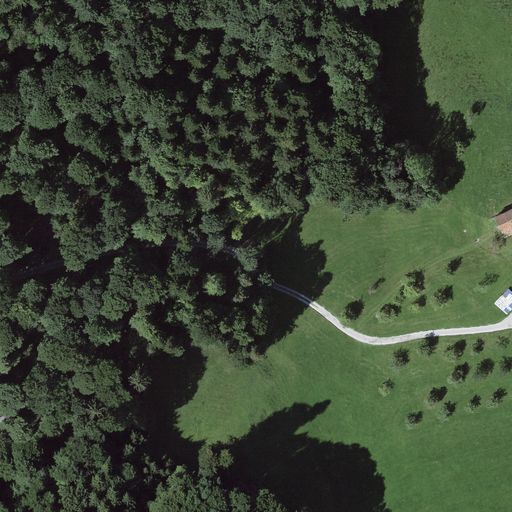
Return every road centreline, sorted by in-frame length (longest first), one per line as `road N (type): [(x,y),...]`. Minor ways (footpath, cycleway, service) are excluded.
road 1 (track): [(511,320),(505,327),(365,339),(256,276)]
road 2 (track): [(0,273),(109,247),(228,255),(256,276)]
